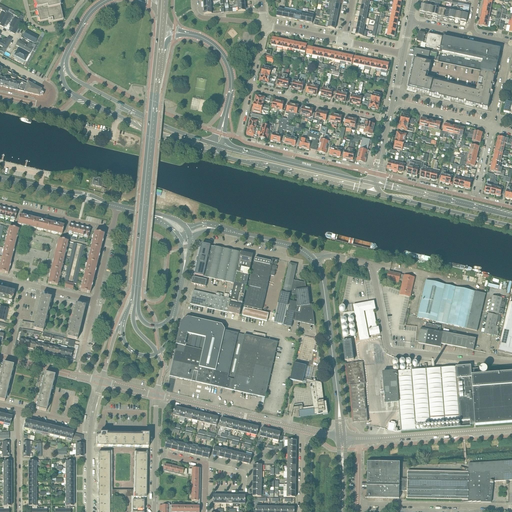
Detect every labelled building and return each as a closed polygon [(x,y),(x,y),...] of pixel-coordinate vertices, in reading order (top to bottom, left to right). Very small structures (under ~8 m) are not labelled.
[(49,23),(53,22),(63,20),(58,0),(34,0),(40,22),(48,20),(49,23)] [(329,3),(328,9),(331,10),(339,11),(340,5),(329,3)] [(426,14),(427,6),(428,4),(425,3),(425,5),(422,4),(420,13),(424,14),(424,13),(426,14)] [(449,19),(450,10),(451,7),(448,7),(448,10),(445,9),(443,17),(443,18),(449,19)] [(328,9),(326,15),(330,16),(337,17),(339,11),(331,10),(328,9)] [(1,11),(0,13),(0,22),(1,23),(0,23),(0,25),(3,27),(4,25),(5,24),(7,25),(12,16),(10,15),(10,14),(6,12),(5,13),(1,11)] [(462,11),(460,21),(460,22),(466,23),(468,12),(462,11)] [(308,12),(308,13),(306,22),(312,24),(314,13),(308,12)] [(359,17),(358,23),(365,25),(368,25),(369,21),(369,20),(369,19),(366,19),(359,17)] [(22,20),(18,18),(17,20),(13,18),(11,21),(9,25),(8,26),(12,28),(10,32),(14,34),(22,20)] [(367,31),(364,30),(356,29),(355,35),(366,37),(367,31)] [(24,38),(35,44),(38,37),(27,32),(27,33),(25,33),(24,36),(24,37),(24,38)] [(418,37),(417,42),(422,43),(421,43),(420,46),(421,47),(419,47),(418,50),(424,51),(425,50),(425,47),(428,34),(427,34),(426,34),(425,34),(425,33),(419,32),(418,37)] [(428,34),(425,47),(432,48),(440,50),(442,37),(438,36),(438,37),(434,36),(432,36),(432,35),(428,34)] [(0,40),(0,45),(2,47),(1,50),(5,52),(6,49),(12,39),(9,38),(7,37),(6,40),(5,41),(3,42),(1,41),(0,40)] [(444,37),(441,48),(438,62),(481,71),(495,74),(495,73),(497,65),(499,57),(500,49),(476,44),(468,42),(455,40),(446,38),(444,37)] [(17,42),(15,45),(16,46),(24,50),(30,53),(33,48),(30,46),(32,44),(28,42),(27,44),(19,40),(18,40),(17,42)] [(23,50),(17,47),(13,55),(19,58),(24,61),(25,61),(29,54),(23,50)] [(415,49),(413,57),(414,57),(438,62),(439,59),(436,59),(437,54),(438,52),(425,50),(424,51),(418,50),(415,49)] [(27,68),(33,56),(34,55),(31,54),(24,67),(27,68)] [(408,84),(407,89),(410,89),(410,90),(412,90),(415,90),(415,91),(417,91),(421,92),(429,94),(433,95),(436,96),(440,97),(444,97),(444,98),(447,99),(447,98),(451,99),(458,101),(463,102),(466,103),(469,104),(473,105),(476,105),(488,108),(488,106),(489,106),(489,102),(490,98),(491,95),(493,86),(493,82),(495,74),(481,71),(479,78),(478,82),(477,87),(476,89),(433,79),(426,77),(427,75),(427,73),(429,73),(431,63),(413,59),(412,62),(412,64),(411,67),(412,67),(410,72),(410,75),(409,79),(408,84)] [(263,69),(262,71),(263,72),(263,71),(265,72),(266,73),(269,74),(269,73),(270,73),(276,75),(278,75),(275,74),(276,72),(277,69),(272,68),(263,66),(263,67),(262,69),(263,69)] [(284,69),(283,73),(282,79),(279,78),(277,86),(278,86),(280,87),(280,86),(282,87),(283,86),(282,85),(283,84),(284,83),(284,80),(283,80),(284,79),(286,70),(284,69)] [(322,88),(320,96),(321,96),(321,97),(323,97),(324,97),(326,97),(326,96),(326,94),(327,94),(328,91),(327,90),(327,89),(328,90),(329,84),(330,80),(332,75),(332,72),(330,71),(329,74),(328,74),(327,77),(328,78),(326,84),(325,89),(322,88)] [(297,90),(297,89),(297,87),(298,87),(299,84),(298,83),(299,83),(300,77),(301,72),(299,72),(297,79),(293,78),(292,81),(293,82),(291,89),(292,89),(292,90),(294,90),(295,90),(297,90)] [(11,79),(8,88),(17,91),(20,83),(20,82),(17,82),(17,81),(16,81),(15,79),(17,76),(16,76),(12,74),(11,79)] [(260,77),(260,79),(260,80),(260,81),(274,85),(274,82),(272,82),(271,81),(272,79),(269,78),(269,79),(261,77),(260,77)] [(297,89),(297,90),(299,91),(301,92),(301,91),(302,92),(304,85),(305,84),(305,82),(305,81),(302,80),(302,78),(300,77),(299,83),(298,83),(299,84),(298,87),(297,87),(297,89)] [(10,79),(7,79),(4,78),(4,79),(2,78),(0,85),(0,86),(8,88),(10,79)] [(312,91),(311,92),(312,92),(311,94),(313,94),(313,95),(315,95),(316,95),(317,95),(318,88),(319,88),(320,86),(319,86),(320,82),(317,81),(318,79),(315,78),(314,81),(313,86),(312,87),(313,87),(313,90),(312,91)] [(24,92),(26,87),(28,82),(21,79),(20,82),(20,83),(17,91),(24,92)] [(311,94),(312,92),(311,92),(312,91),(313,90),(313,87),(312,87),(313,86),(314,81),(312,80),(311,86),(308,85),(306,93),(307,93),(309,94),(309,93),(311,94)] [(36,87),(28,82),(26,87),(24,92),(39,96),(39,95),(41,95),(42,95),(43,95),(43,94),(44,92),(43,92),(42,91),(41,90),(41,89),(36,87)] [(362,98),(359,97),(360,94),(360,95),(361,95),(361,93),(361,92),(362,88),(362,89),(362,88),(363,83),(360,82),(358,91),(357,97),(356,96),(356,97),(357,98),(356,101),(355,101),(355,103),(355,104),(357,105),(359,106),(359,105),(360,106),(361,101),(363,102),(364,99),(364,97),(363,97),(363,98),(362,97),(362,98)] [(330,99),(330,98),(331,99),(332,94),(334,94),(336,89),(331,87),(331,85),(329,84),(328,90),(327,89),(327,90),(328,91),(327,94),(326,94),(326,96),(326,97),(328,98),(330,99)] [(343,88),(342,93),(341,94),(342,94),(342,97),(341,98),(340,99),(341,99),(340,101),(342,101),(342,102),(344,102),(345,102),(346,102),(348,91),(345,90),(347,84),(344,84),(343,88)] [(341,94),(342,93),(343,88),(341,87),(340,89),(338,89),(335,99),(336,100),(338,101),(338,100),(340,101),(341,99),(340,99),(341,98),(342,97),(342,94),(341,94)] [(351,95),(349,103),(350,103),(350,104),(352,104),(353,104),(355,104),(355,103),(355,101),(356,101),(357,98),(356,97),(356,96),(357,97),(358,91),(353,90),(352,94),(352,95),(351,95)] [(380,100),(379,99),(377,98),(376,99),(373,99),(373,98),(372,97),(372,98),(365,96),(364,97),(364,99),(371,100),(370,103),(379,105),(380,102),(379,102),(380,100)] [(268,109),(269,107),(263,105),(263,103),(255,101),(254,101),(254,104),(254,106),(255,106),(255,107),(257,107),(258,106),(261,107),(261,108),(262,108),(268,109)] [(279,101),(279,103),(279,105),(277,105),(277,108),(278,108),(277,109),(275,119),(277,119),(279,110),(282,110),(284,103),(283,103),(283,102),(281,101),(281,102),(279,101)] [(378,108),(379,108),(379,106),(379,105),(370,103),(364,101),(364,102),(364,103),(362,103),(363,103),(367,105),(367,107),(369,107),(368,107),(369,108),(378,110),(378,108)] [(293,106),(293,105),(291,104),(289,103),(289,104),(288,104),(286,111),(286,114),(288,114),(287,119),(282,118),(282,119),(279,118),(278,123),(279,123),(280,124),(286,125),(288,126),(290,118),(291,113),(292,113),(292,112),(291,112),(292,109),(293,108),(294,106),(293,106)] [(290,118),(290,120),(292,120),(293,118),(293,117),(296,118),(295,119),(297,120),(299,114),(297,114),(297,111),(298,107),(299,106),(298,106),(298,105),(296,105),(295,105),(293,105),(293,106),(294,106),(293,108),(292,109),(291,112),(292,112),(292,113),(291,113),(290,118)] [(306,116),(305,121),(307,122),(308,120),(312,121),(312,120),(314,113),(312,113),(313,110),(312,110),(312,109),(310,108),(310,109),(308,108),(308,110),(308,112),(306,112),(306,115),(307,115),(306,116)] [(322,113),(322,112),(320,111),(318,110),(318,111),(317,111),(316,114),(314,113),(312,120),(317,121),(316,125),(319,126),(320,120),(321,120),(321,119),(320,119),(321,116),(322,115),(322,113)] [(320,120),(319,125),(322,126),(323,120),(326,121),(326,119),(328,120),(329,116),(327,115),(328,113),(327,113),(327,112),(325,112),(324,112),(322,112),(322,113),(323,113),(322,115),(321,116),(320,119),(321,119),(321,120),(320,120)] [(328,120),(327,123),(329,123),(332,125),(331,128),(334,128),(335,123),(336,122),(335,122),(335,119),(337,119),(337,117),(336,117),(337,115),(335,115),(335,114),(333,114),(332,114),(331,116),(329,116),(328,120)] [(401,114),(401,117),(401,119),(415,122),(417,123),(417,120),(416,120),(410,118),(410,116),(402,114),(401,114)] [(340,124),(342,117),(341,116),(339,115),(339,116),(337,115),(336,117),(337,117),(337,119),(335,119),(335,122),(336,122),(335,123),(334,128),(336,129),(337,124),(340,124)] [(251,119),(250,123),(249,123),(248,127),(258,129),(259,127),(256,127),(257,125),(256,125),(257,121),(251,119)] [(260,122),(259,127),(261,128),(259,137),(263,139),(267,122),(267,121),(264,120),(263,120),(261,119),(260,122)] [(349,127),(348,132),(351,132),(351,130),(355,131),(357,124),(356,124),(357,120),(356,120),(356,119),(354,119),(353,119),(351,119),(351,120),(351,122),(350,123),(349,126),(350,126),(350,127),(349,127)] [(426,119),(423,133),(425,133),(426,130),(428,131),(431,121),(429,120),(428,119),(426,119)] [(436,121),(433,135),(435,136),(436,133),(440,134),(441,131),(439,130),(441,123),(438,123),(438,122),(436,121)] [(360,124),(360,127),(365,128),(366,129),(366,128),(369,128),(370,129),(371,130),(372,129),(373,130),(373,127),(374,127),(374,125),(374,124),(374,122),(372,122),(372,124),(366,123),(364,122),(363,125),(360,124)] [(273,141),(275,141),(276,142),(276,140),(275,139),(276,136),(276,137),(280,124),(279,123),(278,125),(277,125),(275,134),(272,133),(271,141),(273,141)] [(276,140),(276,142),(278,142),(278,143),(280,143),(281,141),(280,141),(283,132),(282,132),(283,130),(285,130),(286,125),(280,124),(276,137),(276,136),(275,139),(276,140)] [(399,125),(398,127),(399,127),(398,129),(413,132),(413,130),(407,128),(408,126),(400,124),(399,125)] [(445,134),(444,138),(446,138),(450,124),(448,124),(447,125),(445,124),(443,131),(441,131),(440,134),(439,137),(443,138),(444,134),(445,134)] [(450,124),(446,138),(449,139),(450,136),(452,137),(454,126),(452,126),(452,125),(450,124)] [(284,135),(282,142),(284,142),(284,144),(288,145),(290,145),(291,142),(290,141),(291,139),(294,127),(288,126),(286,125),(285,130),(291,132),(290,135),(289,135),(288,137),(284,135)] [(365,128),(360,127),(357,126),(356,131),(359,132),(360,129),(365,130),(364,133),(367,134),(367,135),(368,135),(368,136),(370,136),(371,135),(372,135),(372,134),(373,132),(372,132),(373,130),(372,129),(371,130),(370,129),(369,128),(366,128),(366,129),(365,128)] [(257,136),(258,129),(248,127),(247,130),(248,130),(247,135),(253,136),(254,135),(257,136)] [(290,141),(291,142),(290,145),(291,145),(291,146),(295,147),(295,145),(298,146),(298,145),(299,141),(300,139),(294,138),(296,131),(301,133),(302,129),(298,128),(295,128),(294,127),(291,139),(290,141)] [(462,139),(465,128),(460,127),(456,141),(455,145),(457,145),(458,141),(459,141),(459,139),(462,139)] [(299,141),(298,145),(300,146),(299,148),(302,149),(303,148),(304,148),(304,146),(305,145),(306,143),(305,143),(308,131),(306,131),(303,139),(301,139),(301,141),(299,141)] [(304,148),(306,149),(309,150),(310,147),(317,149),(318,143),(317,143),(320,134),(317,133),(309,131),(309,132),(308,131),(305,143),(306,143),(305,145),(304,146),(304,148)] [(318,152),(321,153),(326,135),(323,134),(322,140),(320,139),(319,142),(320,143),(317,152),(318,152)] [(481,140),(482,138),(464,134),(464,137),(473,139),(472,141),(480,143),(480,141),(481,140)] [(497,140),(496,142),(510,145),(511,145),(511,144),(511,142),(511,140),(506,139),(506,138),(507,138),(507,137),(502,136),(500,136),(501,136),(500,137),(498,137),(498,139),(497,140)] [(336,150),(335,152),(336,153),(335,156),(336,156),(336,157),(340,158),(340,156),(342,156),(344,151),(344,150),(339,149),(339,148),(339,147),(340,142),(341,142),(341,139),(339,138),(338,141),(336,150)] [(358,161),(358,162),(361,163),(366,139),(363,138),(362,139),(363,139),(362,141),(363,141),(362,146),(361,146),(360,149),(359,148),(358,151),(359,152),(357,161),(358,161)] [(396,141),(395,143),(409,146),(412,147),(413,144),(410,144),(404,142),(405,140),(396,138),(395,140),(396,141)] [(361,163),(364,164),(365,163),(366,159),(367,154),(368,154),(368,151),(367,150),(368,148),(367,147),(368,142),(369,143),(369,141),(370,141),(370,140),(366,139),(361,163)] [(331,147),(329,155),(333,156),(335,156),(336,153),(335,152),(336,150),(338,141),(336,140),(335,147),(334,147),(334,148),(331,147)] [(346,159),(348,159),(349,157),(348,156),(349,153),(352,141),(350,141),(347,151),(345,150),(343,158),(346,159)] [(0,146),(0,153),(13,157),(15,150),(0,146)] [(394,162),(392,170),(394,170),(394,171),(396,171),(397,171),(399,163),(400,163),(401,158),(402,152),(400,151),(400,152),(399,152),(397,163),(394,162)] [(19,152),(18,158),(38,163),(39,157),(19,152)] [(476,162),(462,159),(461,158),(460,161),(463,162),(462,166),(464,166),(469,168),(469,165),(474,167),(475,165),(476,164),(476,162)] [(407,159),(406,167),(408,168),(407,174),(408,174),(409,175),(412,175),(414,167),(414,164),(415,161),(407,159)] [(427,171),(425,178),(427,178),(427,179),(429,179),(430,179),(432,172),(433,172),(434,166),(436,160),(433,160),(431,168),(428,168),(427,171)] [(432,172),(430,179),(432,180),(434,181),(435,180),(436,181),(438,174),(439,174),(440,170),(437,169),(438,163),(437,163),(437,161),(436,160),(434,166),(433,172),(432,172)] [(414,167),(412,175),(414,176),(415,176),(417,176),(418,169),(420,170),(421,170),(422,163),(415,161),(414,164),(414,167)] [(495,172),(494,174),(503,176),(504,171),(501,170),(502,168),(499,168),(492,166),(491,168),(490,168),(490,171),(495,172)] [(445,183),(448,170),(448,169),(442,168),(439,178),(441,179),(440,182),(442,182),(442,183),(445,183)] [(447,175),(445,183),(448,184),(449,184),(450,184),(452,177),(453,172),(453,171),(450,170),(449,175),(447,175)] [(487,173),(487,177),(490,178),(488,186),(486,185),(484,192),(486,193),(488,194),(489,193),(490,194),(492,186),(491,186),(494,177),(494,175),(487,173)] [(460,179),(459,186),(460,187),(461,187),(462,188),(463,187),(464,187),(465,180),(466,180),(468,174),(465,174),(463,179),(460,179)] [(93,179),(92,185),(99,187),(102,187),(103,183),(103,182),(100,181),(101,179),(97,178),(96,180),(93,179)] [(492,186),(490,194),(491,194),(491,195),(493,195),(494,195),(495,195),(497,188),(498,183),(495,182),(496,181),(493,180),(491,186),(492,186)] [(495,195),(496,195),(496,196),(498,196),(499,196),(500,196),(503,183),(500,182),(499,188),(497,188),(495,195)] [(23,216),(20,215),(17,224),(24,226),(23,226),(26,227),(32,228),(34,218),(31,218),(32,216),(29,216),(29,217),(26,216),(26,215),(23,214),(23,216)] [(34,218),(32,228),(38,229),(38,230),(41,231),(41,230),(47,232),(49,222),(46,221),(46,220),(43,219),(43,221),(40,220),(41,218),(38,218),(38,219),(34,218)] [(55,234),(62,235),(64,226),(61,225),(61,223),(58,223),(58,224),(55,223),(55,222),(52,221),(52,223),(49,222),(47,232),(53,233),(55,234)] [(17,236),(18,230),(9,227),(5,242),(15,244),(16,238),(17,239),(17,236)] [(94,232),(91,247),(100,249),(102,244),(103,241),(102,241),(104,235),(94,232)] [(64,256),(68,241),(58,239),(57,245),(56,245),(56,248),(55,254),(64,256)] [(2,257),(11,259),(13,253),(14,250),(13,250),(15,244),(5,242),(2,257)] [(67,282),(76,243),(73,243),(64,281),(66,282),(67,282)] [(81,245),(78,244),(69,280),(72,281),(81,245)] [(195,275),(204,277),(210,246),(211,246),(202,244),(199,256),(198,256),(198,257),(197,257),(196,260),(197,261),(198,262),(195,275)] [(76,284),(85,246),(82,245),(73,283),(74,284),(76,284)] [(223,248),(215,246),(214,246),(214,247),(210,246),(204,277),(207,278),(208,278),(216,280),(223,248)] [(91,247),(87,262),(97,264),(98,258),(99,258),(99,256),(99,255),(100,249),(91,247)] [(216,280),(225,282),(232,250),(223,248),(216,280)] [(225,282),(234,284),(241,252),(232,250),(225,282)] [(246,286),(253,255),(241,252),(234,284),(246,286)] [(53,263),(51,268),(61,271),(64,256),(55,254),(53,260),(52,262),(53,263)] [(0,263),(0,271),(8,274),(9,268),(10,268),(10,265),(11,259),(2,257),(0,263)] [(271,261),(255,258),(244,306),(262,310),(269,275),(274,276),(275,272),(274,272),(276,264),(277,264),(278,260),(271,259),(271,261)] [(87,262),(84,277),(93,279),(94,273),(95,273),(96,270),(95,270),(97,264),(87,262)] [(288,267),(283,292),(281,291),(275,315),(274,320),(274,323),(283,325),(291,327),(293,321),(315,325),(312,305),(310,305),(308,288),(306,289),(305,283),(293,280),(297,265),(289,263),(288,267)] [(49,277),(48,283),(57,286),(61,271),(51,268),(50,274),(49,274),(49,277)] [(400,295),(410,297),(414,278),(389,272),(387,280),(402,284),(400,295)] [(204,277),(195,275),(195,277),(193,277),(192,284),(205,287),(207,278),(204,277)] [(84,277),(80,291),(90,293),(91,287),(92,285),(93,279),(84,277)] [(418,318),(458,327),(477,331),(485,294),(426,280),(418,318)] [(240,315),(246,286),(234,284),(231,299),(228,312),(240,315)] [(0,299),(12,302),(14,292),(8,291),(8,290),(5,289),(5,290),(0,288),(0,299)] [(228,312),(231,299),(193,290),(190,304),(228,312)] [(41,296),(39,304),(49,306),(51,298),(41,296)] [(492,296),(484,333),(498,336),(499,332),(497,332),(501,315),(502,315),(506,299),(492,296)] [(375,309),(374,302),(354,305),(355,312),(344,313),(344,317),(351,317),(356,316),(360,340),(369,339),(368,336),(380,334),(378,327),(377,328),(373,309),(375,309)] [(511,304),(509,303),(498,352),(511,354),(511,304)] [(47,315),(49,306),(39,304),(37,313),(47,315)] [(75,304),(73,312),(83,315),(85,306),(75,304)] [(244,308),(242,316),(267,321),(269,314),(244,308)] [(71,321),(81,323),(83,315),(73,312),(71,321)] [(37,313),(35,321),(45,323),(47,315),(37,313)] [(183,320),(183,321),(182,321),(179,331),(188,333),(189,334),(193,335),(206,338),(203,352),(207,353),(239,360),(272,367),(278,342),(265,339),(266,335),(253,332),(252,336),(244,335),(238,333),(225,330),(222,325),(187,317),(187,318),(186,318),(185,318),(184,318),(184,319),(183,319),(183,320)] [(43,332),(45,323),(35,321),(34,323),(33,329),(43,332)] [(71,321),(69,329),(79,331),(81,323),(71,321)] [(421,328),(418,341),(418,344),(440,348),(441,343),(467,348),(467,349),(474,350),(476,339),(439,332),(441,326),(426,323),(425,329),(421,328)] [(18,346),(24,347),(25,340),(28,330),(22,329),(20,336),(24,337),(23,340),(19,339),(18,346)] [(77,340),(79,333),(79,331),(69,329),(67,338),(77,340)] [(185,346),(188,333),(179,331),(176,344),(185,346)] [(176,346),(203,352),(206,338),(193,335),(189,334),(188,333),(185,346),(176,344),(176,346)] [(25,340),(24,347),(30,348),(32,338),(29,337),(28,341),(25,340)] [(38,340),(32,338),(30,348),(36,350),(38,340)] [(346,340),(342,341),(345,361),(354,360),(351,340),(347,340),(346,340)] [(57,348),(54,347),(53,354),(59,355),(60,349),(61,345),(58,344),(57,348)] [(207,353),(203,352),(176,346),(169,376),(201,383),(207,353)] [(66,350),(65,357),(71,358),(72,352),(73,349),(70,348),(69,351),(66,350)] [(232,390),(239,360),(207,353),(201,383),(232,390)] [(265,398),(272,367),(239,360),(232,390),(265,398)] [(353,422),(367,421),(368,421),(367,409),(366,409),(364,384),(365,384),(362,362),(346,364),(345,364),(348,385),(350,385),(353,422)] [(3,363),(0,375),(0,381),(9,384),(13,366),(3,363)] [(294,363),(290,380),(302,383),(303,378),(304,377),(306,366),(294,363)] [(511,422),(511,372),(478,375),(478,369),(471,369),(470,366),(383,372),(385,404),(399,403),(401,431),(470,426),(470,425),(475,424),(475,426),(511,422)] [(44,373),(40,391),(50,394),(55,376),(44,373)] [(299,411),(298,411),(299,417),(300,417),(323,414),(323,415),(328,414),(326,402),(324,402),(323,393),(322,385),(321,383),(320,382),(316,381),(303,378),(302,383),(306,384),(306,382),(310,382),(310,383),(310,386),(310,388),(311,388),(313,406),(308,407),(303,408),(301,408),(301,410),(299,411)] [(0,381),(0,400),(5,401),(9,384),(0,381)] [(40,391),(39,395),(36,409),(46,411),(50,394),(40,391)] [(179,417),(181,408),(181,409),(178,408),(175,407),(173,415),(179,417)] [(179,417),(186,418),(188,410),(187,411),(184,410),(184,409),(181,408),(179,417)] [(192,420),(194,411),(193,412),(190,411),(188,410),(186,418),(192,420)] [(192,420),(198,421),(200,413),(200,414),(196,413),(196,412),(194,411),(192,420)] [(200,413),(198,421),(204,423),(206,414),(206,415),(202,414),(203,414),(200,413)] [(210,424),(212,416),(212,417),(209,416),(209,415),(206,414),(204,423),(210,424)] [(12,417),(6,416),(4,424),(10,425),(12,417)] [(217,426),(219,417),(218,417),(218,418),(215,417),(215,416),(212,416),(210,424),(217,426)] [(226,428),(228,420),(227,420),(224,419),(221,418),(219,426),(226,428)] [(25,420),(23,428),(29,430),(31,422),(25,420)] [(232,429),(234,421),(234,422),(230,421),(230,420),(228,420),(226,428),(232,429)] [(238,431),(240,423),(236,422),(237,422),(234,421),(232,429),(238,431)] [(389,422),(388,430),(395,431),(396,424),(395,423),(395,422),(391,421),(391,422),(389,422)] [(37,423),(31,422),(29,430),(35,431),(37,423)] [(244,432),(246,424),(246,425),(243,424),(243,423),(240,423),(238,431),(244,432)] [(250,434),(252,426),(249,425),(246,424),(244,432),(250,434)] [(252,426),(250,434),(257,435),(259,427),(258,427),(258,428),(255,427),(255,426),(252,426)] [(262,428),(260,436),(266,438),(268,429),(268,430),(264,429),(265,429),(262,428)] [(272,439),(274,431),(274,432),(271,431),(271,430),(268,429),(266,438),(272,439)] [(72,440),(72,439),(73,433),(74,432),(67,430),(65,439),(72,440)] [(281,432),(280,432),(280,433),(277,432),(274,431),(272,439),(279,441),(281,432)] [(96,437),(96,447),(103,447),(103,446),(141,447),(141,448),(148,448),(148,434),(141,434),(141,437),(107,436),(107,434),(100,434),(100,437),(96,437)] [(165,448),(171,450),(173,441),(167,440),(165,448)] [(180,443),(173,441),(171,450),(178,451),(180,443)] [(178,451),(184,453),(186,444),(180,443),(178,451)] [(192,446),(186,444),(184,453),(190,454),(192,446)] [(190,454),(196,455),(198,447),(192,446),(190,454)] [(204,449),(198,447),(196,455),(202,457),(204,449)] [(221,449),(214,447),(212,455),(219,457),(221,449)] [(209,459),(210,455),(211,450),(204,449),(202,457),(209,459)] [(227,450),(221,449),(219,457),(225,458),(227,450)] [(227,450),(225,458),(231,460),(233,452),(227,450)] [(98,452),(98,491),(98,496),(98,511),(109,511),(110,497),(110,491),(110,452),(98,452)] [(239,453),(233,452),(231,460),(237,461),(239,453)] [(135,497),(144,497),(146,497),(147,453),(136,453),(135,497)] [(239,453),(237,461),(243,463),(245,455),(239,453)] [(252,456),(245,455),(243,463),(250,464),(252,456)] [(491,502),(493,481),(511,480),(511,460),(468,464),(468,472),(408,471),(408,478),(399,478),(399,491),(407,491),(407,499),(468,500),(468,502),(472,501),(472,502),(476,501),(476,502),(477,502),(481,501),(481,502),(491,502)] [(367,498),(399,499),(399,491),(399,478),(400,470),(400,462),(367,462),(367,470),(367,498)] [(178,467),(176,474),(183,475),(183,474),(187,474),(187,469),(184,469),(178,467)] [(197,502),(197,501),(198,501),(199,468),(192,468),(192,469),(189,469),(189,474),(192,474),(192,502),(197,502)] [(132,501),(132,509),(144,509),(144,500),(136,500),(136,501),(132,501)]
